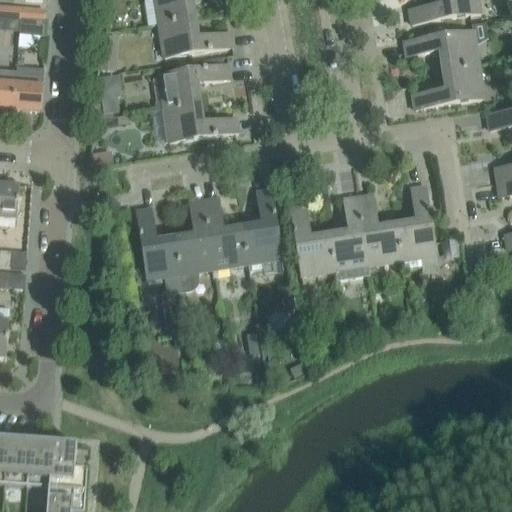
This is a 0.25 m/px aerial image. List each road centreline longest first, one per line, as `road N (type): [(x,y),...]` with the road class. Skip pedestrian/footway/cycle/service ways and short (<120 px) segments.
road 1 (unclassified): [(46,361),(57,155)]
road 2 (residential): [(457,234),(442,138),(420,130),(356,139)]
road 3 (residential): [(292,149),(132,174)]
road 4 (unclassified): [(57,155),(69,0)]
road 5 (residential): [(292,149),(267,0)]
road 6 (residential): [(356,139),(334,0)]
